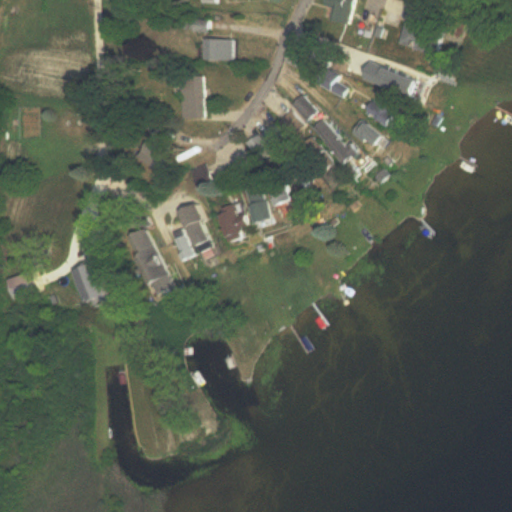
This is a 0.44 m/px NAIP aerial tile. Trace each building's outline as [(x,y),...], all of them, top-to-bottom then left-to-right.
[(336,8),(333,19),(352,25),(359,0),(329,0),(328,6),(336,8)] [(435,26),(440,10),(412,2),(408,18),(413,20),(406,44),(439,54),(446,29),(435,26)] [(210,40),(210,61),(239,61),(239,40),(210,40)] [(317,82),(349,100),(357,87),(325,69),(317,82)] [(185,119),(207,119),(207,79),(185,79),(185,119)] [(323,112),(306,96),(295,107),(311,124),(323,112)] [(374,114),(406,130),(414,114),(381,98),(374,114)] [(35,106),(17,106),(17,138),(35,138),(35,106)] [(308,125),(294,111),(281,124),(295,137),(308,125)] [(354,169),(366,158),(330,117),(318,128),(354,169)] [(394,140),(377,121),(366,132),(383,151),(394,140)] [(281,140),(274,128),(249,143),(259,160),(272,151),(270,147),(281,140)] [(161,138),(142,155),(158,172),(177,154),(161,138)] [(218,182),(208,166),(195,175),(205,190),(218,182)] [(247,186),(261,227),(278,221),(265,180),(247,186)] [(280,207),(299,205),(297,181),(277,183),(280,207)] [(243,216),(237,204),(220,212),(234,240),(256,229),(248,213),(243,216)] [(213,244),(192,207),(177,215),(198,253),(213,244)] [(132,243),(146,287),(167,280),(152,236),(132,243)] [(172,245),(179,262),(191,257),(185,240),(172,245)] [(114,301),(108,262),(75,267),(82,306),(114,301)] [(23,301),(48,288),(39,269),(13,281),(23,301)]
